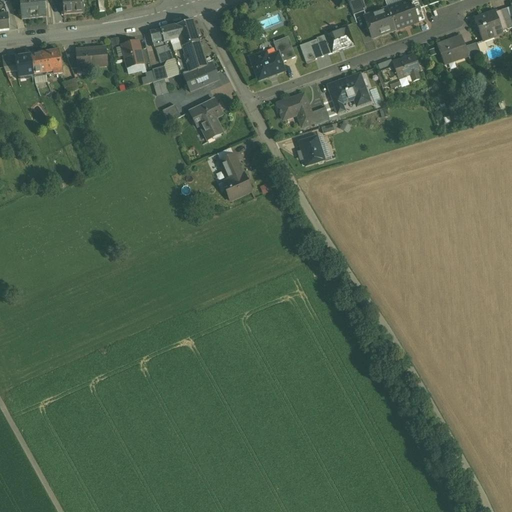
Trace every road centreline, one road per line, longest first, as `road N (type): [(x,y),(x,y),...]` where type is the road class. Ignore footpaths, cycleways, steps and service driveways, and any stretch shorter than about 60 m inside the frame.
road 1 (track): [(298,192),(489,511)]
road 2 (residential): [(248,102),(437,33),(461,7),(481,0)]
road 3 (residential): [(199,11),(0,41)]
road 4 (unclassified): [(0,400),(60,511)]
